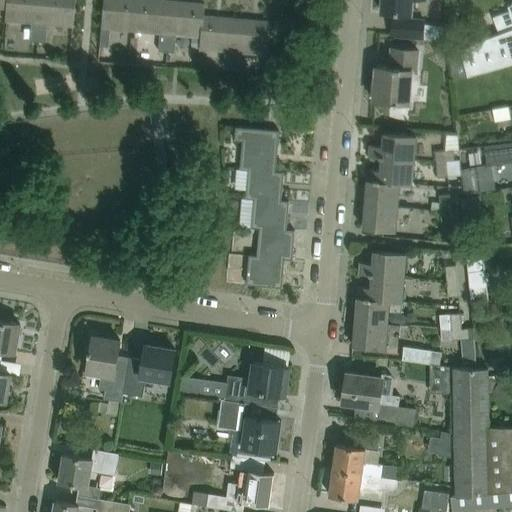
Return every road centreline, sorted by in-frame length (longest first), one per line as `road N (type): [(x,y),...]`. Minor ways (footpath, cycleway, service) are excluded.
road 1 (residential): [(320,333),(353,0)]
road 2 (residential): [(320,333),(61,288)]
road 3 (residential): [(19,511),(61,288)]
road 4 (residential): [(300,511),(320,333)]
